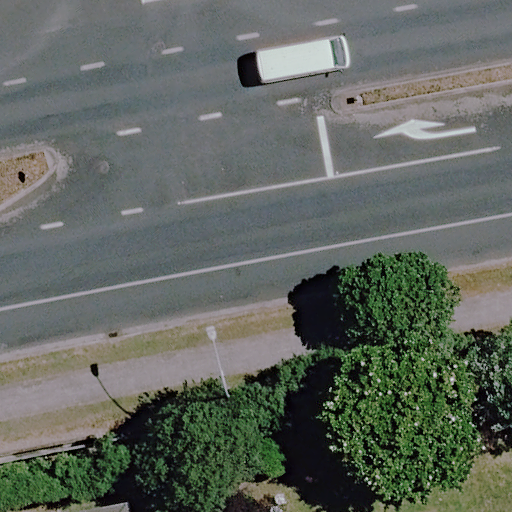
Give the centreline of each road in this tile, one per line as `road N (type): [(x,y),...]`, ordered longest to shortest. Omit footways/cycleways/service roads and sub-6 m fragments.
road 1 (secondary): [(153,99),(511,35)]
road 2 (secondary): [(511,192),(181,242)]
road 3 (secondary): [(181,242),(0,279)]
road 4 (secondary): [(0,134),(153,99)]
road 5 (residential): [(153,99),(181,242)]
